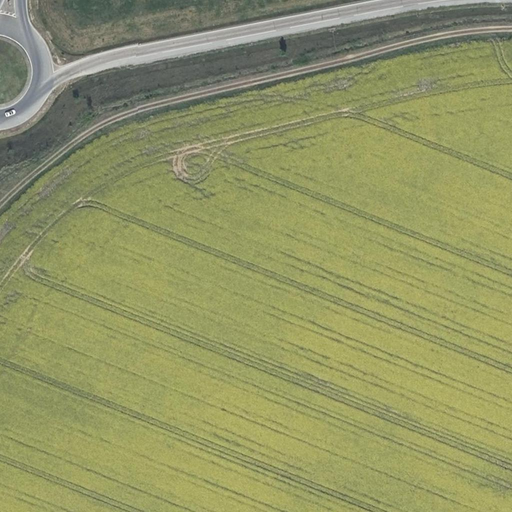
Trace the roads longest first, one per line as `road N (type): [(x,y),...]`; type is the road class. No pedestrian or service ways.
road 1 (track): [(511,30),(474,31),(153,105),(75,141),(0,209)]
road 2 (primary): [(40,89),(129,51),(405,0)]
